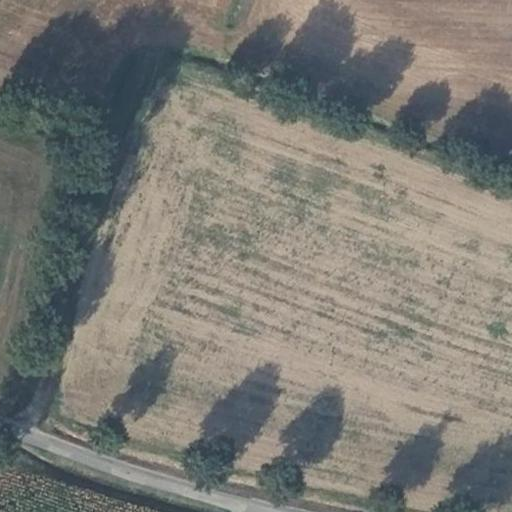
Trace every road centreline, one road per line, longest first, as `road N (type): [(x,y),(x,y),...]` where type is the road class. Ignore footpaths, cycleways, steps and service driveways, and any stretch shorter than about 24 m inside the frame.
road 1 (track): [(39,441),(49,364),(90,198),(139,93),(188,40)]
road 2 (unclassified): [(276,511),(0,428)]
